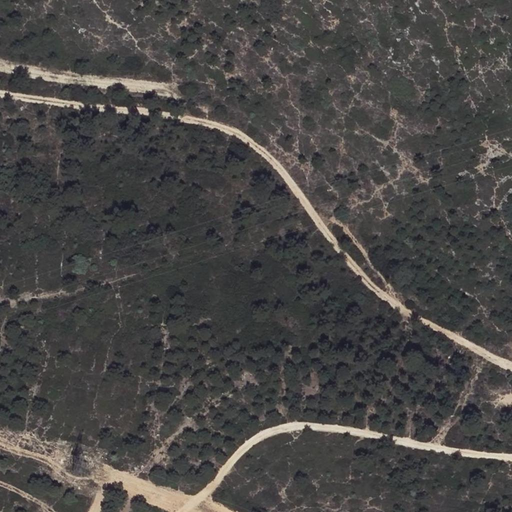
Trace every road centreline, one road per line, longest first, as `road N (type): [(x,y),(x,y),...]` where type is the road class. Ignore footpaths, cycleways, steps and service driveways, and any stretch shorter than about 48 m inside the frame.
road 1 (track): [(511,367),(398,312),(319,228),(278,167),(234,133),(191,119),(0,94)]
road 2 (track): [(179,511),(252,438),(302,424),(511,458)]
